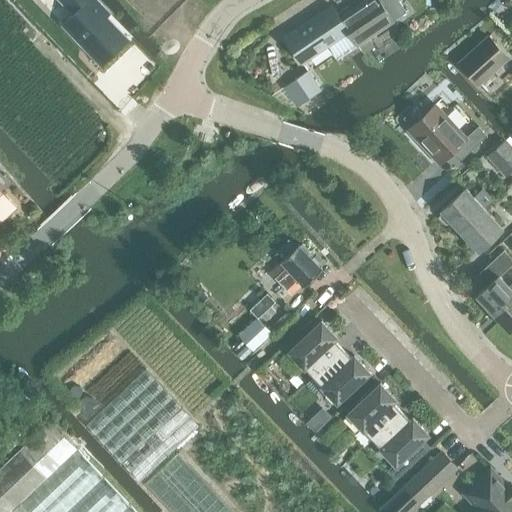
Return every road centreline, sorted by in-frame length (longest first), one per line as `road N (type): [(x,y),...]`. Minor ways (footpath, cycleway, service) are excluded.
road 1 (residential): [(511,383),(450,317),(408,221),(367,166),(175,93)]
road 2 (residential): [(0,277),(93,192),(175,93)]
road 3 (residential): [(511,398),(472,435),(357,316)]
